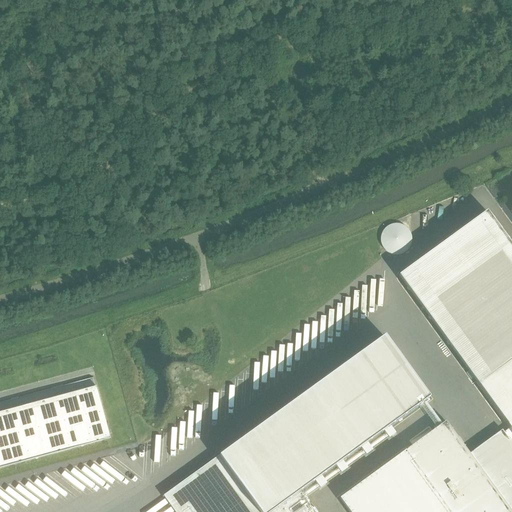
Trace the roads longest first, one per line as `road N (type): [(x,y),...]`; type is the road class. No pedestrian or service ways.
road 1 (track): [(91,0),(42,81),(48,124),(98,160),(237,42),(457,0)]
road 2 (unclassified): [(0,300),(198,238),(511,99)]
